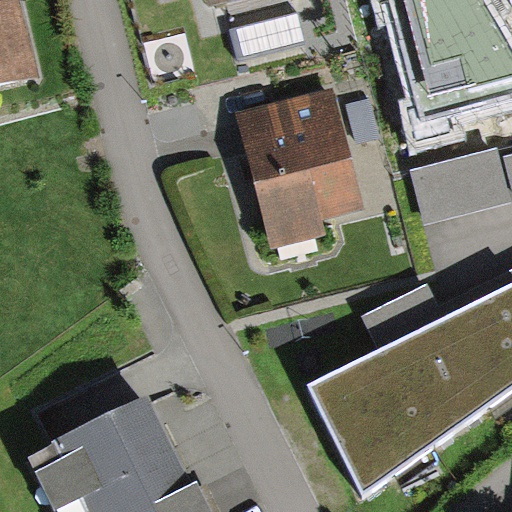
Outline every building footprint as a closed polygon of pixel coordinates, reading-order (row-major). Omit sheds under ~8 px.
[(0,0),(0,84),(39,76),(22,0),(0,0)] [(384,0),(418,139),(451,129),(446,107),(511,91),(511,69),(478,0),(384,0)] [(298,11),(230,29),(238,60),(307,43),(298,11)] [(322,219),(363,209),(331,90),(237,115),(272,248),(326,234),(322,219)] [(371,98),(348,104),(357,141),(380,136),(371,98)] [(498,148),(410,169),(424,225),(511,203),(498,148)] [(511,284),(447,316),(430,285),(363,317),(381,351),(309,385),(367,496),(511,392),(511,284)] [(56,511),(203,511),(145,397),(28,457),(56,511)]
